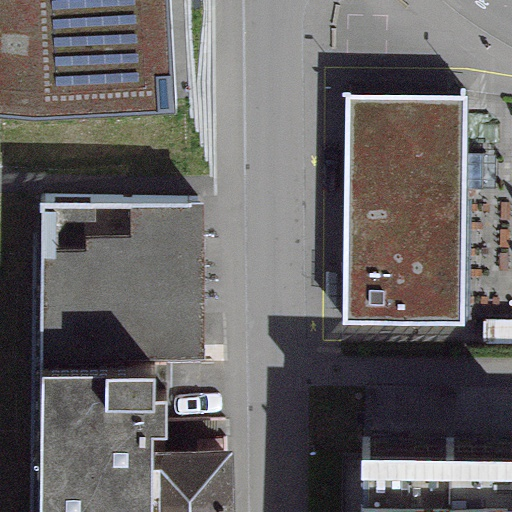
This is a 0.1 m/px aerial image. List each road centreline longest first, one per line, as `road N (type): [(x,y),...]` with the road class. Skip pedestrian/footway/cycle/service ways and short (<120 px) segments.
road 1 (residential): [(274,0),(279,370)]
road 2 (residential): [(279,370),(511,381)]
road 3 (residential): [(279,370),(279,511)]
